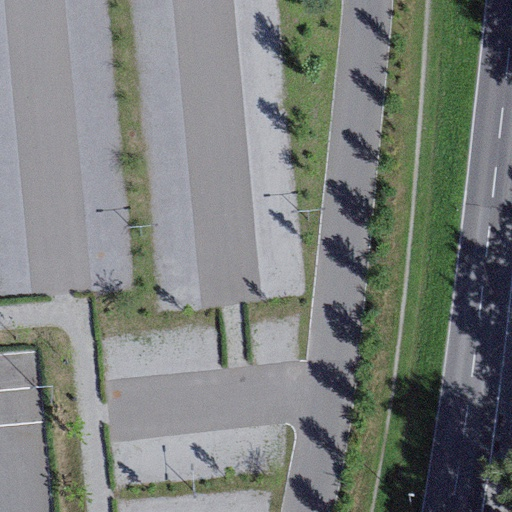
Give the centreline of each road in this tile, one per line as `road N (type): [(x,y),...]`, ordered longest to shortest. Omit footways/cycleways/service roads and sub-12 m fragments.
road 1 (track): [(446,0),(436,191),(409,430),(391,511)]
road 2 (secondary): [(451,511),(511,80)]
